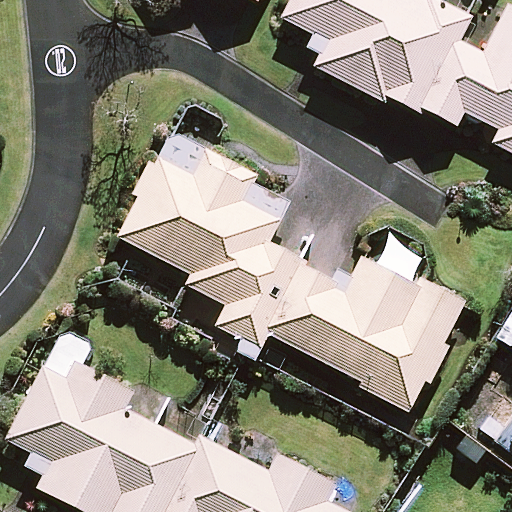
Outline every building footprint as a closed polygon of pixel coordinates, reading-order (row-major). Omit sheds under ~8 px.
[(296,0),(286,21),(329,42),(317,67),(420,118),(425,108),(457,124),(464,110),(499,128),(492,141),(511,151),(511,9),(508,7),(481,59),(453,45),(467,18),(431,0),(296,0)] [(192,179),(157,162),(120,235),(191,270),(185,283),(224,303),(215,322),(259,344),(262,339),(407,411),(458,309),(364,262),(349,291),(267,250),(280,224),(238,202),(250,178),(204,155),(192,179)] [(511,310),(495,337),(511,347),(511,310)] [(66,383),(44,372),(11,437),(56,459),(43,485),(96,511),(342,511),(324,503),(333,485),(275,456),(267,471),(203,439),(198,449),(122,411),(133,390),(77,362),(66,383)] [(511,421),(496,443),(511,454),(511,421)]
